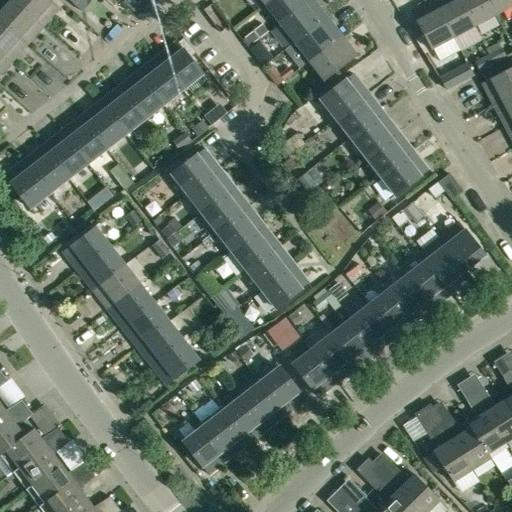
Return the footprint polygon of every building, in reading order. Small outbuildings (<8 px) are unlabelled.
[(13,0),(11,0),(0,13),(0,20),(27,45),(43,27),(13,0)] [(13,0),(43,27),(60,9),(49,0),(13,0)] [(91,0),(67,0),(81,12),(91,0)] [(269,0),(264,5),(279,24),(309,0),(269,0)] [(294,43),(327,17),(313,0),(309,0),(279,24),(294,43)] [(434,0),(432,1),(447,30),(452,39),(474,27),(459,0),(434,0)] [(459,0),(474,27),(495,15),(486,0),(459,0)] [(511,0),(486,0),(495,15),(511,6),(511,0)] [(452,39),(447,30),(432,1),(411,12),(431,50),(452,39)] [(342,37),(327,17),(294,43),(309,63),(342,37)] [(27,45),(0,20),(0,53),(11,63),(27,45)] [(342,37),(309,63),(324,82),(357,56),(342,37)] [(156,58),(181,91),(202,75),(176,42),(156,58)] [(0,53),(0,75),(11,63),(0,53)] [(181,91),(156,58),(137,73),(163,106),(181,91)] [(467,63),(449,73),(454,84),(473,75),(467,63)] [(265,72),(271,79),(276,86),(280,83),(283,81),(278,75),(272,67),(265,72)] [(492,105),(511,94),(511,67),(481,84),(492,105)] [(163,106),(137,73),(118,87),(144,121),(163,106)] [(335,119),(368,93),(353,74),(320,99),(335,119)] [(144,121),(118,87),(99,102),(125,135),(144,121)] [(368,93),(335,119),(350,138),(383,113),(368,93)] [(511,94),(492,105),(504,127),(511,122),(511,94)] [(125,135),(99,102),(80,117),(106,150),(125,135)] [(383,113),(350,138),(365,157),(398,132),(383,113)] [(80,117),(61,132),(87,165),(106,150),(80,117)] [(61,132),(42,146),(68,180),(87,165),(61,132)] [(380,176),(413,151),(398,132),(365,157),(380,176)] [(185,133),(173,143),(179,151),(192,142),(185,133)] [(276,147),(283,158),(304,143),(297,133),(276,147)] [(23,161),(49,194),(68,180),(42,146),(23,161)] [(186,194),(219,169),(204,150),(171,175),(186,194)] [(413,151),(380,176),(395,196),(429,171),(413,151)] [(49,194),(23,161),(4,176),(30,209),(49,194)] [(219,169),(186,194),(201,213),(234,188),(219,169)] [(320,192),(306,173),(296,181),(310,199),(320,192)] [(132,183),(125,174),(116,181),(123,190),(132,183)] [(445,191),(451,199),(462,191),(449,174),(438,182),(445,191)] [(435,198),(445,191),(438,182),(429,190),(435,198)] [(216,232),(249,207),(234,188),(201,213),(216,232)] [(424,218),(412,203),(404,209),(416,225),(424,218)] [(264,226),(249,207),(216,232),(231,251),(264,226)] [(133,211),(125,217),(133,227),(141,221),(133,211)] [(408,219),(402,211),(392,218),(399,226),(408,219)] [(440,237),(447,245),(466,269),(483,255),(458,223),(440,237)] [(245,270),(279,245),(264,226),(231,251),(245,270)] [(76,271),(109,246),(95,227),(61,252),(76,271)] [(447,285),(466,269),(447,245),(440,237),(421,251),(427,260),(447,285)] [(279,245),(245,270),(260,289),(294,264),(279,245)] [(91,290),(124,265),(109,246),(76,271),(91,290)] [(427,260),(408,275),(434,308),(453,293),(447,285),(427,260)] [(294,264),(260,289),(276,309),(309,283),(294,264)] [(106,310),(139,284),(124,265),(91,290),(106,310)] [(357,277),(351,269),(345,274),(350,282),(357,277)] [(434,308),(408,275),(389,290),(414,323),(434,308)] [(139,284),(106,310),(121,329),(154,303),(139,284)] [(233,299),(224,289),(218,293),(211,299),(219,310),(233,299)] [(328,303),(335,311),(341,306),(335,299),(328,290),(312,303),(319,311),(328,303)] [(389,290),(369,305),(395,338),(414,323),(389,290)] [(154,303),(121,329),(136,348),(169,322),(154,303)] [(350,320),(376,353),(395,338),(369,305),(350,320)] [(274,342),(292,328),(285,319),(267,333),(274,342)] [(350,320),(331,335),(357,368),(376,353),(350,320)] [(169,322),(136,348),(151,367),(184,341),(169,322)] [(331,335),(312,350),(337,383),(357,368),(331,335)] [(199,362),(184,341),(151,367),(166,387),(199,362)] [(318,398),(337,383),(312,350),(292,365),(318,398)] [(260,382),(285,415),(305,400),(279,367),(260,382)] [(511,384),(511,373),(503,379),(508,387),(511,384)] [(260,382),(241,397),(266,430),(285,415),(260,382)] [(475,396),(480,404),(489,399),(484,391),(475,396)] [(511,394),(503,400),(511,413),(511,394)] [(480,404),(475,396),(466,402),(471,410),(480,404)] [(247,445),(266,430),(241,397),(221,412),(247,445)] [(0,404),(0,427),(27,407),(21,400),(4,411),(0,404)] [(505,442),(511,437),(511,413),(503,400),(485,412),(505,442)] [(434,438),(439,447),(433,451),(423,458),(433,473),(443,466),(452,482),(471,470),(452,439),(446,430),(442,424),(430,405),(414,415),(430,441),(434,438)] [(27,407),(0,427),(0,453),(24,436),(17,427),(32,414),(27,407)] [(221,412),(202,427),(228,460),(247,445),(221,412)] [(485,412),(467,424),(469,428),(487,454),(505,442),(485,412)] [(487,454),(469,428),(461,433),(451,418),(442,424),(446,430),(452,439),(471,470),(489,458),(487,454)] [(228,460),(202,427),(183,442),(208,475),(228,460)] [(33,429),(24,436),(0,453),(0,455),(13,473),(62,435),(57,428),(40,438),(33,429)] [(13,473),(25,490),(60,464),(53,455),(68,442),(62,435),(13,473)] [(398,489),(419,511),(427,511),(440,500),(414,473),(406,481),(396,471),(403,465),(385,446),(370,460),(388,479),(398,489)] [(419,511),(398,489),(388,479),(370,460),(357,472),(376,492),(379,488),(389,498),(382,505),(389,511),(419,511)] [(25,490),(38,507),(88,469),(83,462),(66,473),(60,464),(25,490)] [(42,511),(67,511),(86,498),(79,489),(94,477),(88,469),(38,507),(32,511),(40,511),(42,511)] [(365,496),(348,478),(337,489),(354,507),(359,511),(389,511),(382,505),(375,511),(362,499),(365,496)] [(359,511),(354,507),(337,489),(326,500),(336,511),(359,511)] [(86,498),(67,511),(103,511),(114,504),(109,496),(92,507),(86,498)]
